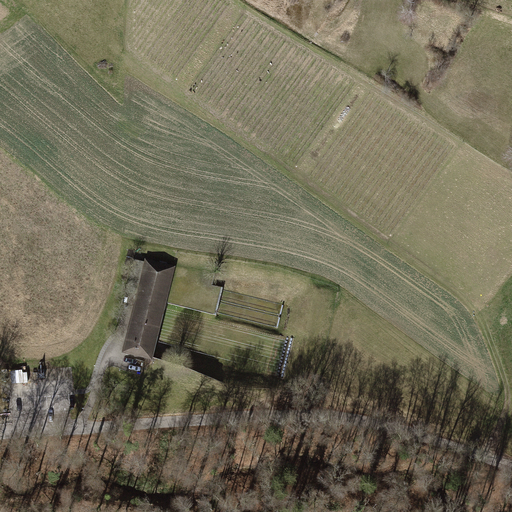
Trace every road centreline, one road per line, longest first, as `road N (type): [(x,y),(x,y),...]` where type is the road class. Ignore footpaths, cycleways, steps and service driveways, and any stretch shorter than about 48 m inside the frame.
road 1 (residential): [(80,423),(330,412),(511,463)]
road 2 (residential): [(80,423),(138,254)]
